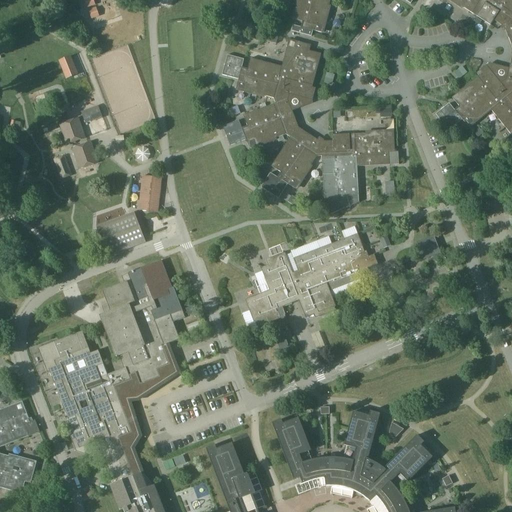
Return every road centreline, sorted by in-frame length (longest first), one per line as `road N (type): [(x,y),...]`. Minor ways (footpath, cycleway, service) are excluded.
road 1 (residential): [(511,363),(487,304),(245,410),(183,239)]
road 2 (residential): [(79,511),(27,366),(26,317),(60,284),(183,239)]
